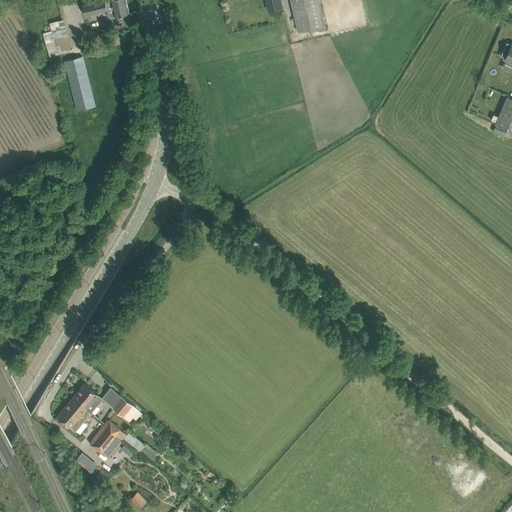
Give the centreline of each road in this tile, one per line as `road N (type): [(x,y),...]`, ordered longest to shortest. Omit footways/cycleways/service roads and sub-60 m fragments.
road 1 (unclassified): [(511,455),(194,197)]
road 2 (tertiary): [(0,450),(154,184)]
road 3 (unclassified): [(51,422),(45,408),(66,371),(182,226),(194,197)]
